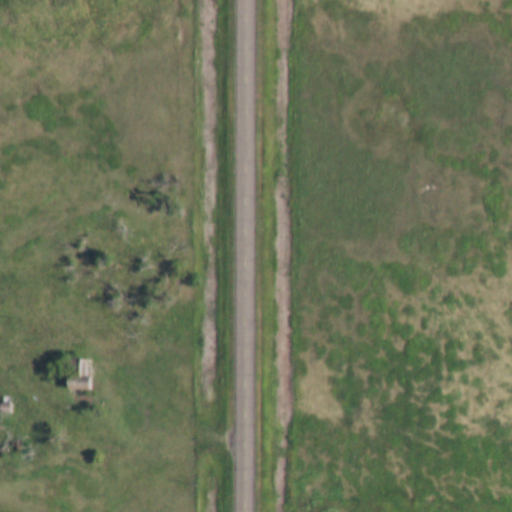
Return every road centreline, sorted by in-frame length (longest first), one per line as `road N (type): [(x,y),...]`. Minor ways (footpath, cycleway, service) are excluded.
road 1 (tertiary): [(243,511),(246,0)]
road 2 (track): [(244,432),(192,423),(83,341),(62,342),(46,361)]
